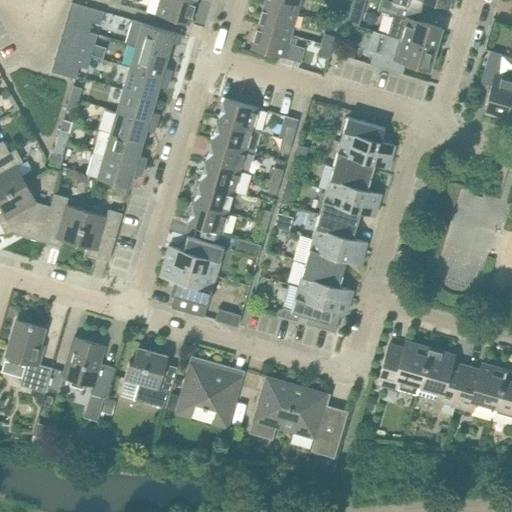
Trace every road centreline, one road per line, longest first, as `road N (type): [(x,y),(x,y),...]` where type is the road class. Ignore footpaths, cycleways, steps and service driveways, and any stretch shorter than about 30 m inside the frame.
road 1 (residential): [(366,299),(363,372),(132,314)]
road 2 (residential): [(132,314),(219,49)]
road 3 (residential): [(435,115),(219,49)]
road 4 (residential): [(366,299),(411,144),(435,115)]
road 5 (residential): [(366,299),(511,342)]
road 6 (residential): [(132,314),(0,273)]
road 7 (residential): [(435,115),(478,0)]
